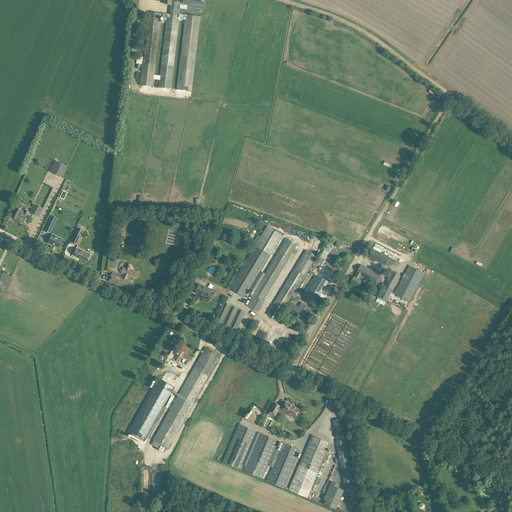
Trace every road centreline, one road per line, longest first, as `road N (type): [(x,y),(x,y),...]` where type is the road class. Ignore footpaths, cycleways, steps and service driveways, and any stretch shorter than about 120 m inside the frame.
road 1 (unclassified): [(371,511),(352,416),(333,392),(0,232)]
road 2 (track): [(511,143),(362,27),(324,13)]
road 3 (track): [(352,416),(362,406),(466,452),(511,387)]
road 4 (track): [(60,511),(37,358),(0,337)]
road 5 (track): [(449,97),(362,247)]
